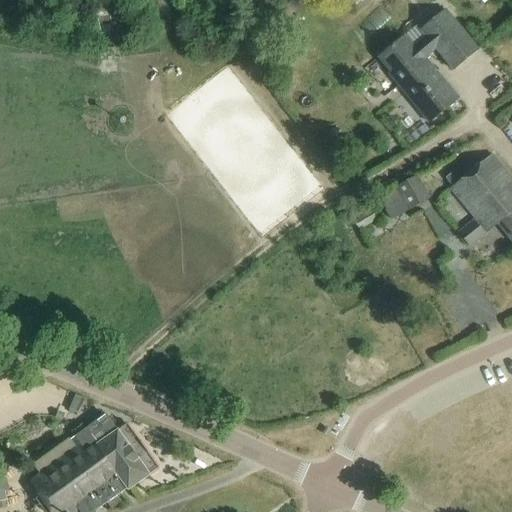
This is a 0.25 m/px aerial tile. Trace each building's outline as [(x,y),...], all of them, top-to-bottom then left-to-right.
[(429,124),(459,100),(432,67),(429,69),(425,63),(426,62),(425,60),(438,50),(454,71),(479,51),(448,11),(423,31),(428,38),(416,48),(406,37),(379,59),(392,76),(390,77),(429,124)] [(511,181),(492,157),(451,191),(476,222),(459,236),(470,250),(498,226),(511,242),(511,181)] [(395,189),(408,213),(430,200),(417,176),(395,189)] [(350,216),(359,232),(377,222),(367,206),(350,216)] [(76,511),(95,511),(158,469),(128,426),(116,433),(105,418),(71,442),(76,449),(29,482),(50,511),(68,511),(74,508),(76,511)]
